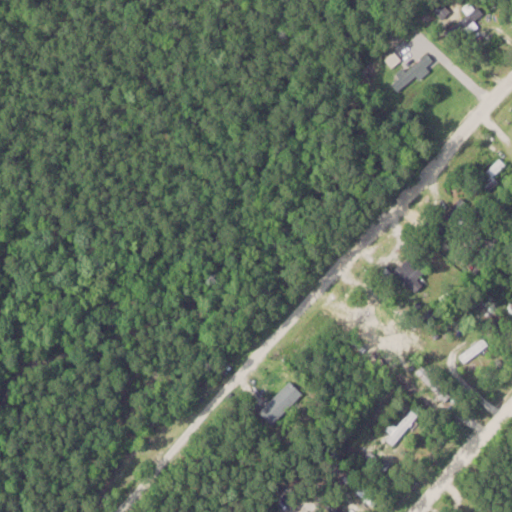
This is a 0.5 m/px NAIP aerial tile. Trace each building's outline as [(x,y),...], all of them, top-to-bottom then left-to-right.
[(469,26),(485,15),(479,7),(464,18),(469,26)] [(436,61),(425,51),(394,85),(405,95),(436,61)] [(479,177),(490,189),(499,181),(495,176),(507,165),(501,158),(479,177)] [(428,281),(419,271),(425,265),(413,253),(395,270),(417,292),(428,281)] [(491,345),(484,337),(460,355),(466,363),(491,345)] [(386,438),(395,445),(421,412),(413,405),(386,438)] [(383,457),(368,452),(363,467),(378,472),(383,457)] [(344,479),(372,506),(379,499),(351,472),(344,479)] [(329,506),(334,511),(345,511),(334,501),(329,506)]
